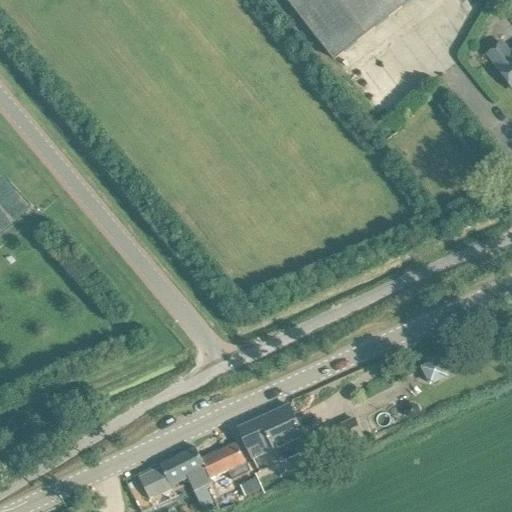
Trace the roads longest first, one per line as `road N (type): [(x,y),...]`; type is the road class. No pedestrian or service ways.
road 1 (tertiary): [(16,511),(511,287)]
road 2 (residential): [(225,364),(0,92)]
road 3 (residential): [(225,364),(511,236)]
road 4 (residential): [(0,493),(225,364)]
